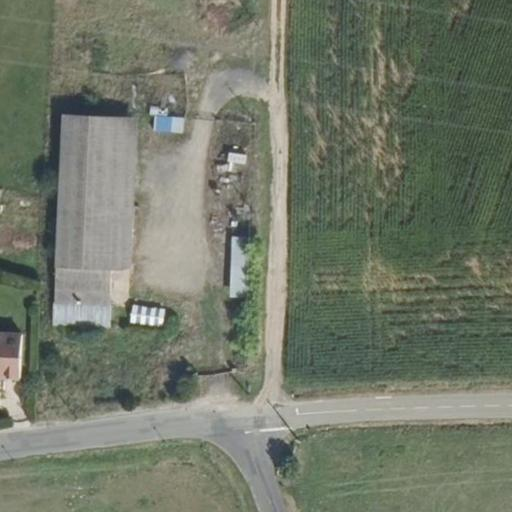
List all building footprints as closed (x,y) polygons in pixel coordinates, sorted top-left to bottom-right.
[(110,27),(104,0),(86,4),(92,31),(110,27)] [(51,266),(107,266),(113,117),(59,115),(51,266)] [(231,235),(229,297),(245,298),(247,236),(231,235)] [(105,307),(107,266),(51,266),(51,305),(105,307)] [(104,333),(105,307),(51,305),(50,330),(104,333)] [(132,305),(130,318),(163,323),(165,310),(132,305)] [(25,325),(0,325),(0,363),(8,363),(7,367),(24,368),(25,325)]
